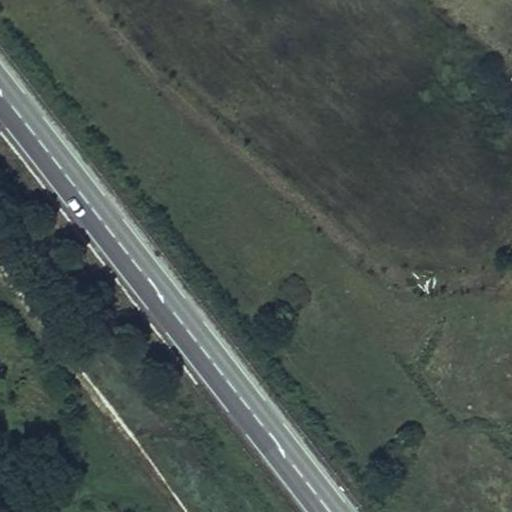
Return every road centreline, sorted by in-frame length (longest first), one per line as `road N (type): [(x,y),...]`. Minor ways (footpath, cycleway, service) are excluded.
road 1 (primary): [(333,511),(0,88)]
road 2 (track): [(191,511),(0,265)]
